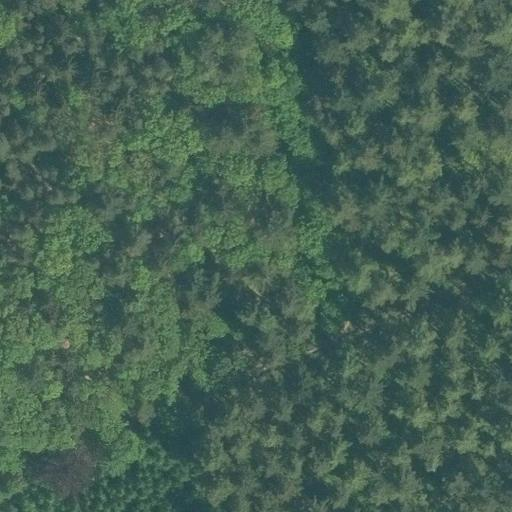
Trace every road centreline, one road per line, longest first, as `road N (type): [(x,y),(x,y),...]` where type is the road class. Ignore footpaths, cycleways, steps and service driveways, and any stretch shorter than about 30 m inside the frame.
road 1 (track): [(0,465),(354,329)]
road 2 (track): [(354,329),(511,267)]
